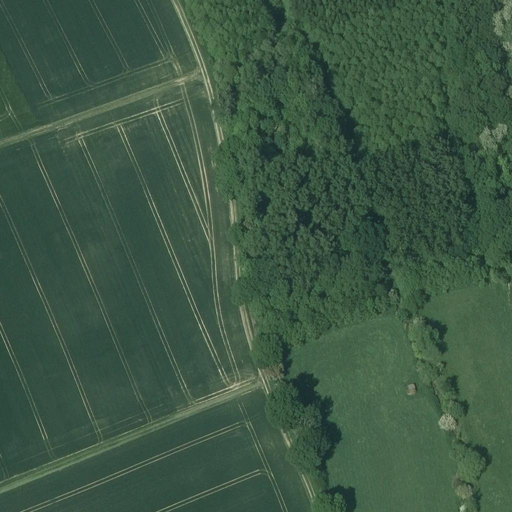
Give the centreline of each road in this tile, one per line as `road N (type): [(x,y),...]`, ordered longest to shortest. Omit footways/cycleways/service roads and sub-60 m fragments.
road 1 (track): [(176,0),(205,75),(232,195),(241,307),(318,511)]
road 2 (track): [(0,491),(264,384)]
road 3 (track): [(205,75),(0,144)]
